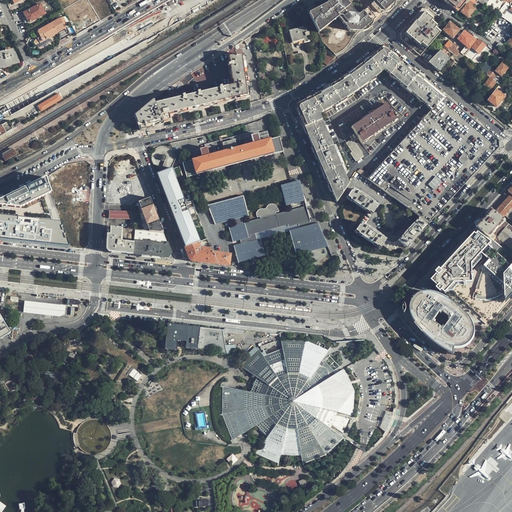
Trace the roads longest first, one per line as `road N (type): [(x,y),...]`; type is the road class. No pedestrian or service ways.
road 1 (primary): [(0,176),(74,134),(210,33)]
road 2 (trunk): [(203,0),(0,116)]
road 3 (secondary): [(511,144),(410,256),(361,290)]
road 4 (residential): [(361,290),(282,101)]
road 5 (secondary): [(381,305),(398,298),(511,177)]
road 6 (primary): [(361,290),(184,270)]
road 7 (primary): [(189,282),(360,302)]
road 8 (residential): [(511,144),(383,34)]
road 9 (primary): [(397,481),(511,366)]
road 10 (primary): [(445,407),(331,511)]
road 11 (secondary): [(159,77),(213,53),(291,0)]
road 12 (residential): [(282,101),(137,141)]
road 13 (unknown): [(350,172),(340,115),(384,87),(412,116)]
road 14 (unknown): [(410,199),(422,204),(439,196),(489,143),(478,126),(465,139)]
road 15 (unclassified): [(0,352),(25,336),(82,321),(94,303),(95,272)]
road 16 (secondary): [(153,0),(32,70)]
road 17 (trunk): [(159,77),(273,0)]
road 18 (residential): [(137,141),(184,270)]
road 19 (residential): [(282,101),(383,34)]
